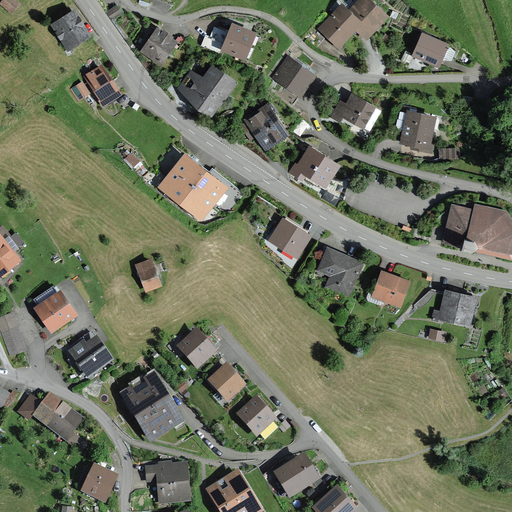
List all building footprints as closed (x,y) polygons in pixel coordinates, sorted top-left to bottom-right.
[(4,0),(1,3),(11,11),(17,4),(12,0),(4,0)] [(339,0),(335,4),(356,23),(352,27),(353,27),(356,23),(367,33),(381,17),(382,18),(383,17),(364,0),(348,0),(344,5),(339,0)] [(352,27),(356,23),(335,4),(330,10),(336,16),(335,17),(334,16),(333,17),(334,18),(325,28),(340,42),(353,27),(352,27)] [(115,6),(106,13),(111,20),(120,13),(115,6)] [(85,35),(69,9),(53,19),(69,45),(85,35)] [(148,24),(135,44),(160,62),(166,52),(173,57),(180,46),(148,24)] [(208,36),(203,47),(222,54),(224,49),(243,57),(253,34),(234,26),(231,31),(227,29),(226,32),(214,27),(210,37),(208,36)] [(312,27),(303,37),(315,47),(324,37),(312,27)] [(421,35),(413,54),(439,66),(441,59),(451,60),(454,52),(447,46),(429,38),(428,39),(422,36),(422,35),(421,35)] [(287,59),(276,75),(301,93),(313,77),(312,76),(315,71),(292,54),(288,59),(287,59)] [(118,95),(99,67),(87,75),(97,90),(94,92),(103,105),(118,95)] [(180,89),(202,105),(203,108),(210,113),(233,82),(213,67),(203,81),(192,72),(180,89)] [(88,93),(82,83),(73,90),(79,99),(88,93)] [(341,103),(334,116),(340,120),(344,113),(350,117),(350,120),(352,122),(354,122),(356,120),(368,127),(377,111),(353,97),(348,107),(341,103)] [(407,121),(403,139),(413,141),(411,148),(426,151),(433,118),(409,113),(410,107),(404,106),(401,107),(399,118),(400,119),(407,121)] [(243,126),(248,134),(255,129),(266,146),(267,144),(283,133),(284,133),(267,108),(266,109),(243,126)] [(280,120),(292,128),(300,116),(294,112),(291,116),(285,111),(280,120)] [(440,150),(440,159),(458,157),(458,151),(452,151),(452,149),(440,150)] [(133,167),(141,159),(133,150),(125,157),(133,167)] [(296,164),(291,172),(301,178),(306,171),(324,182),(334,166),(335,166),(334,165),(336,163),(327,157),(326,160),(310,150),(310,151),(300,167),(296,164)] [(209,205),(222,188),(185,158),(163,186),(209,222),(217,211),(209,205)] [(451,213),(444,241),(462,245),(461,249),(471,251),(480,246),(508,253),(510,245),(511,245),(511,223),(507,216),(504,215),(505,212),(476,205),(471,224),(468,226),(462,215),(451,213)] [(283,221),(272,239),(296,254),(308,236),(283,221)] [(0,244),(9,237),(4,229),(0,232),(0,244)] [(15,248),(22,242),(15,232),(0,244),(0,278),(7,273),(3,268),(16,258),(8,248),(12,245),(15,248)] [(322,269),(336,275),(333,282),(339,285),(337,288),(347,292),(359,264),(329,251),(322,269)] [(138,265),(147,289),(159,284),(150,260),(138,265)] [(388,302),(391,301),(400,304),(408,285),(380,275),(373,294),(382,298),(383,301),(388,302)] [(34,301),(52,328),(73,314),(54,287),(34,301)] [(448,292),(443,312),(434,310),(432,319),(441,321),(442,317),(467,323),(473,298),(448,292)] [(0,317),(0,325),(11,354),(25,349),(11,313),(0,317)] [(432,330),(430,337),(441,339),(443,332),(432,330)] [(70,347),(88,374),(108,360),(98,347),(101,345),(92,332),(70,347)] [(197,366),(213,352),(197,333),(181,347),(197,366)] [(243,385),(226,367),(211,381),(227,399),(243,385)] [(168,416),(173,413),(157,387),(152,390),(147,381),(125,395),(151,438),(173,425),(168,416)] [(0,405),(1,407),(9,394),(2,390),(0,392),(0,405)] [(33,410),(65,435),(78,420),(48,397),(42,404),(31,396),(20,412),(27,418),(33,410)] [(272,419),(256,401),(240,415),(257,433),(272,419)] [(68,441),(82,452),(87,446),(73,435),(68,441)] [(316,479),(309,467),(306,469),(300,460),(277,474),(290,495),(316,479)] [(84,476),(79,486),(104,498),(114,477),(108,475),(111,467),(99,461),(92,475),(89,474),(87,478),(84,476)] [(165,502),(165,499),(185,498),(183,468),(160,470),(160,467),(146,468),(147,481),(160,480),(161,491),(159,492),(157,493),(158,501),(160,503),(165,502)] [(257,511),(258,511),(236,475),(210,491),(222,511),(257,511)] [(351,511),(353,510),(345,500),(342,502),(335,493),(318,508),(322,511),(351,511)]
